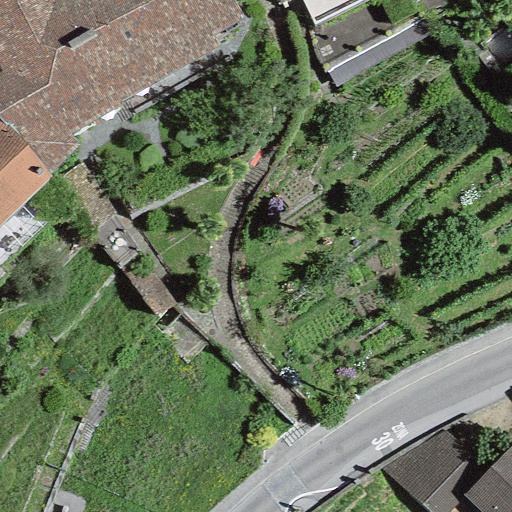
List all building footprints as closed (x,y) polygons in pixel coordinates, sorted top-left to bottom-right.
[(49,176),(80,145),(69,135),(123,103),(67,0),(0,0),(0,121),(3,126),(49,176)] [(210,35),(243,15),(233,0),(67,0),(123,103),(217,47),(210,35)] [(275,0),(278,5),(289,0),(299,0),(314,24),(361,0),(275,0)] [(3,126),(0,121),(0,224),(49,176),(3,126)] [(381,469),(426,511),(451,511),(465,499),(462,496),(486,470),(443,432),(381,469)] [(511,511),(511,443),(486,470),(462,496),(465,499),(478,511),(511,511)] [(451,511),(476,511),(478,511),(465,499),(451,511)]
